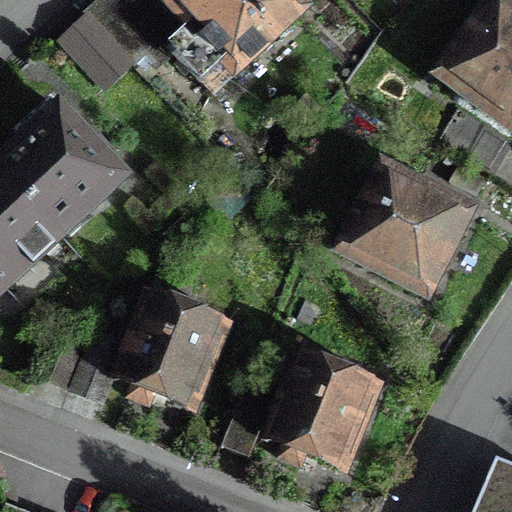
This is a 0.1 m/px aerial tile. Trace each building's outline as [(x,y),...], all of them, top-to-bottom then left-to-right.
[(191,33),(168,8),(160,16),(144,0),(108,0),(85,22),(128,68),(140,81),(191,33)] [(168,8),(191,33),(232,77),(298,15),(284,0),(174,0),(167,7),(168,8)] [(511,22),(493,8),(438,81),(511,135),(511,22)] [(102,92),(128,68),(85,22),(59,46),(102,92)] [(0,288),(55,238),(114,183),(73,139),(58,123),(61,119),(47,104),(13,136),(25,149),(0,172),(0,288)] [(438,144),(487,175),(505,147),(455,116),(438,144)] [(460,227),(464,219),(421,197),(380,176),(339,256),(423,299),(449,249),(457,243),(460,237),(460,227)] [(126,402),(145,409),(151,395),(188,410),(220,333),(145,303),(114,380),(132,387),(128,396),(126,402)] [(32,381),(60,392),(83,336),(55,325),(32,381)] [(70,395),(98,406),(120,351),(92,340),(70,395)] [(276,463),(296,471),(299,465),(302,456),(340,472),(372,393),(296,363),(264,441),(282,448),(276,463)] [(218,451),(245,462),(268,407),(240,396),(218,451)] [(511,511),(511,469),(496,463),(475,511),(511,511)]
